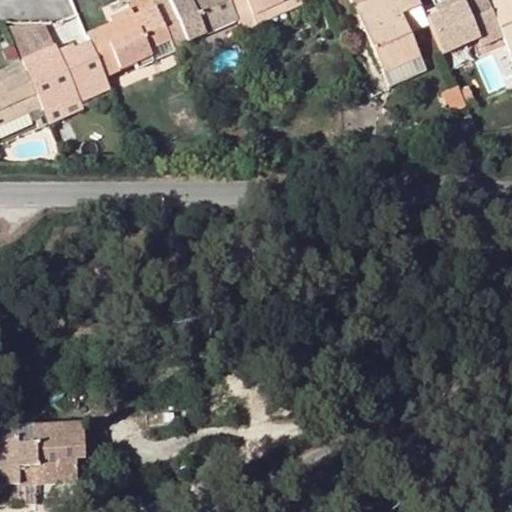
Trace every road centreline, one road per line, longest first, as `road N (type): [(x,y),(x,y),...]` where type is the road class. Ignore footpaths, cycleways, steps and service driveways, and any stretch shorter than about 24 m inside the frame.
road 1 (tertiary): [(511,217),(0,198)]
road 2 (unclassified): [(231,511),(260,483),(511,346)]
